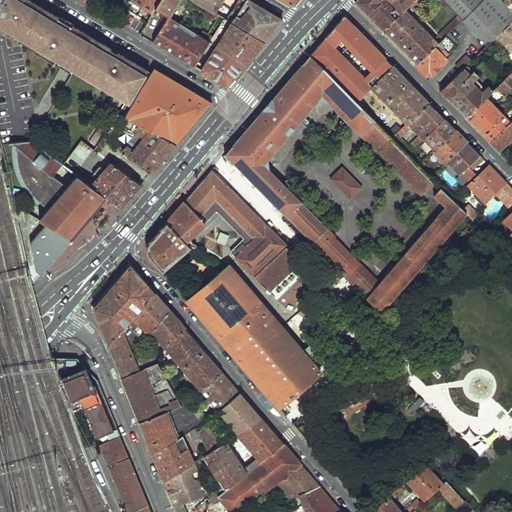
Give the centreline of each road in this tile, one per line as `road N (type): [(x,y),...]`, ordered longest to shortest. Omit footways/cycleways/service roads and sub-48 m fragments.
road 1 (residential): [(353,511),(117,241)]
road 2 (residential): [(341,0),(511,174)]
road 3 (residential): [(59,319),(99,353),(164,511)]
road 4 (residential): [(64,0),(235,104)]
road 5 (primary): [(117,241),(235,104)]
